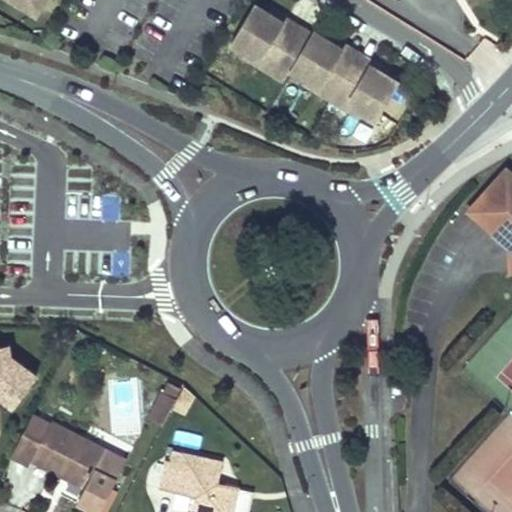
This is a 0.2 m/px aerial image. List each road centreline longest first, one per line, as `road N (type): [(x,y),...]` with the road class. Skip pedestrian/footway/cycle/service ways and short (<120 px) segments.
road 1 (secondary): [(259,184),(126,108),(27,80)]
road 2 (secondary): [(27,80),(163,175),(195,250)]
road 3 (secondary): [(262,343),(336,507)]
road 4 (secondary): [(336,507),(320,330)]
road 5 (residential): [(356,0),(505,91)]
road 6 (secondary): [(195,250),(209,310),(262,343)]
